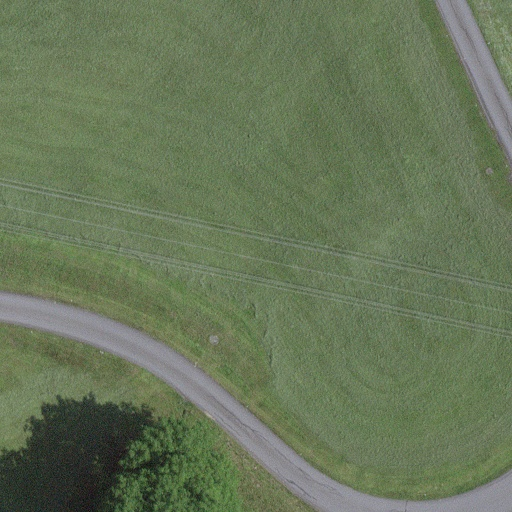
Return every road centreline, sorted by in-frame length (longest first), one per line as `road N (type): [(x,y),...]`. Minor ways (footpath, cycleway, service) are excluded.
road 1 (unclassified): [(458,0),(511,109),(511,489),(395,511)]
road 2 (unclassified): [(384,511),(260,437),(136,333),(0,306)]
